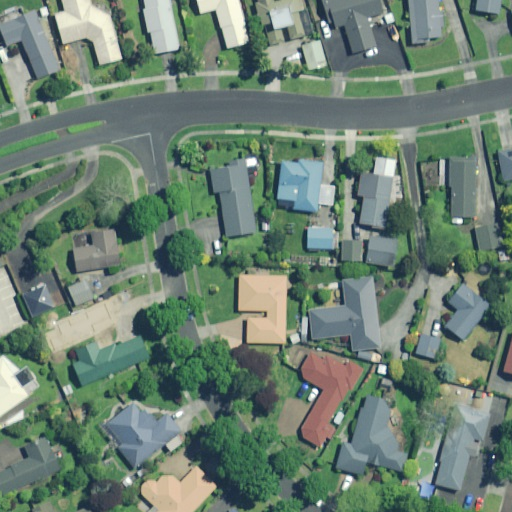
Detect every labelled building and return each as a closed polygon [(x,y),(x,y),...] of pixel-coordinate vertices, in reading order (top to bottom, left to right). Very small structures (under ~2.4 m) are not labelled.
[(64,44),(85,39),(94,43),(100,66),(122,59),(110,16),(92,8),(90,0),(62,0),(66,12),(56,15),(64,44)] [(144,0),(146,8),(144,9),(149,32),(151,31),(151,34),(156,54),(180,49),(169,0),(144,0)] [(251,42),(238,0),(197,0),(201,14),(217,10),(228,49),(251,42)] [(257,0),(260,8),(257,9),(269,47),(284,42),(280,29),(287,26),(292,40),(314,33),(307,11),(305,12),(301,0),(257,0)] [(324,0),(330,21),(330,24),(335,23),(338,27),(346,25),(353,53),(376,47),(368,18),(384,14),(380,0),(324,0)] [(441,38),(438,0),(410,0),(413,44),(429,43),(429,39),(441,38)] [(502,0),(478,0),(477,11),(501,14),(502,0)] [(59,71),(36,11),(0,25),(0,26),(8,46),(23,40),(38,79),(59,71)] [(327,71),(321,42),(303,45),(309,74),(327,71)] [(511,149),(499,153),(505,181),(511,179),(511,149)] [(395,160),(374,159),(373,175),(360,174),(358,195),(364,196),(361,225),(377,226),(377,229),(389,230),(395,160)] [(477,218),(476,160),(451,160),(452,224),(462,224),(461,218),(477,218)] [(323,165),(283,161),(278,208),(318,211),(323,165)] [(257,233),(246,164),(210,169),(214,194),(220,193),(227,238),(257,233)] [(501,248),(497,225),(476,229),(480,251),(501,248)] [(335,230),(310,228),(309,251),(334,252),(335,230)] [(121,266),(115,230),(93,234),(95,246),(75,249),(78,272),(121,266)] [(402,241),(370,237),(367,263),(398,268),(402,241)] [(362,261),(362,242),(342,241),(342,261),(362,261)] [(287,277),(240,276),(239,311),(266,312),(266,319),(249,319),(248,343),(285,344),(287,277)] [(381,349),(373,277),(343,280),(346,306),(309,310),(312,340),(351,336),(353,352),(381,349)] [(95,298),(87,280),(69,287),(76,306),(95,298)] [(491,306),(463,284),(449,302),(458,310),(445,327),(464,341),(491,306)] [(55,308),(45,285),(23,295),(33,318),(55,308)] [(439,341),(421,335),(416,354),(424,356),(434,359),(439,341)] [(149,359),(140,336),(101,351),(97,342),(76,351),(81,362),(74,365),(83,386),(149,359)] [(324,361),(312,354),(300,377),(324,390),(299,436),(324,449),(336,427),(329,424),(348,389),(353,391),(364,370),(348,362),(346,367),(327,357),(324,361)] [(0,416),(29,397),(3,360),(0,361),(0,416)] [(419,389),(402,382),(399,391),(416,397),(419,389)] [(401,447),(386,426),(392,403),(368,397),(365,410),(361,410),(352,445),(344,443),(337,469),(363,476),(366,463),(404,472),(408,455),(394,451),(401,447)] [(142,414),(133,403),(112,421),(108,416),(98,425),(136,470),(181,431),(167,414),(159,421),(148,408),(142,414)] [(436,486),(460,493),(470,456),(479,459),(491,413),(456,404),(436,483),(423,480),(418,498),(432,502),(436,486)] [(60,470),(46,438),(25,448),(30,460),(0,473),(0,492),(1,496),(60,470)] [(192,511),(217,487),(197,468),(181,484),(168,472),(157,483),(152,478),(139,491),(160,511),(158,511),(192,511)] [(78,511),(54,511),(50,503),(38,508),(39,511),(93,511),(91,507),(78,511)]
